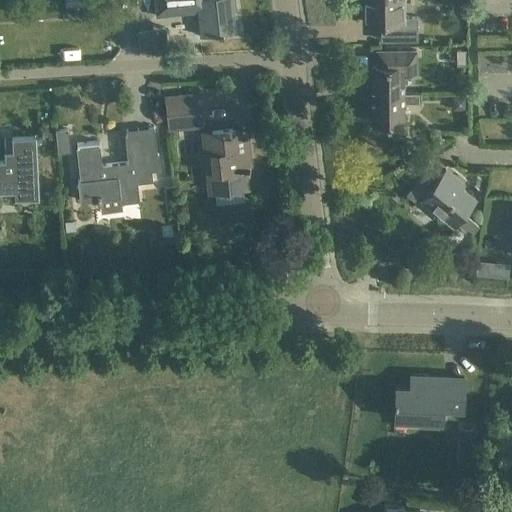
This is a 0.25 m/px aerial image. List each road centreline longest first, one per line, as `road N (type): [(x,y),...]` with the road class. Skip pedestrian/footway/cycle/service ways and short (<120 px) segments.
road 1 (tertiary): [(0,325),(313,310)]
road 2 (residential): [(0,78),(283,59)]
road 3 (tertiary): [(313,310),(283,59)]
road 4 (tertiary): [(511,315),(313,310)]
